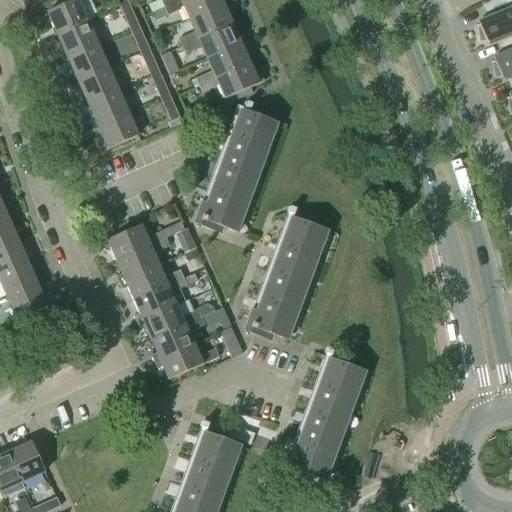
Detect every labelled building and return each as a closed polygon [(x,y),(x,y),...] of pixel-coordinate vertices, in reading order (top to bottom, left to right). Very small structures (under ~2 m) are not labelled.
[(75,0),(76,0),(46,14),(56,37),(86,23),(97,18),(89,0),(75,0)] [(125,0),(114,0),(119,9),(128,5),(125,0)] [(159,0),(149,5),(152,13),(163,8),(159,0)] [(160,0),(159,0),(163,8),(182,0),(160,0)] [(182,0),(163,8),(167,16),(182,9),(188,21),(228,3),(226,0),(182,0)] [(511,36),(511,0),(494,0),(481,8),(489,26),(474,28),(474,29),(475,29),(478,43),(484,42),(487,48),(497,44),(496,43),(511,36)] [(193,33),(177,40),(181,48),(231,26),(225,12),(231,10),(228,3),(188,21),(193,33)] [(128,5),(119,9),(125,23),(134,19),(128,5)] [(152,13),(151,14),(155,21),(167,16),(163,8),(152,13)] [(86,23),(56,37),(66,59),(96,46),(86,23)] [(231,26),(181,48),(184,56),(200,49),(205,61),(245,43),(242,37),(237,39),(231,26)] [(138,27),(129,31),(136,47),(145,43),(138,27)] [(511,79),(511,36),(496,43),(497,44),(504,62),(489,64),(489,65),(491,65),(493,79),(499,79),(502,84),(508,82),(507,81),(511,79)] [(210,72),(195,79),(198,87),(249,65),(243,52),(248,49),(245,43),(205,61),(210,72)] [(96,46),(66,59),(77,82),(106,69),(96,46)] [(148,50),(139,54),(145,68),(154,64),(148,50)] [(178,73),(169,53),(160,57),(169,77),(178,73)] [(249,65),(198,87),(202,96),(218,89),(223,101),(258,85),(263,83),(260,76),(255,78),(249,65)] [(106,69),(77,82),(87,105),(117,91),(106,69)] [(149,77),(159,100),(168,96),(158,73),(149,77)] [(117,91),(87,105),(97,128),(127,114),(117,91)] [(170,123),(179,119),(168,96),(159,100),(170,123)] [(275,126),(275,125),(240,112),(239,114),(240,114),(235,126),(230,124),(225,139),(230,140),(225,153),(220,151),(215,165),(220,167),(216,180),(211,178),(206,192),(211,194),(206,206),(200,204),(193,224),(220,234),(222,228),(236,233),(236,232),(232,231),(236,220),(240,222),(246,205),(242,204),(246,194),(250,195),(256,180),(256,179),(252,177),(255,167),(260,168),(266,152),(261,150),(265,140),(269,142),(275,126)] [(127,114),(97,128),(107,151),(137,137),(127,114)] [(293,216),(295,210),(289,208),(287,214),(293,216)] [(0,219),(0,246),(15,240),(5,217),(0,219)] [(325,234),(326,233),(290,220),(290,221),(285,234),(281,232),(275,246),(280,248),(276,261),(271,259),(266,273),(271,275),(266,287),(261,285),(256,299),(261,301),(256,314),(250,312),(243,331),(270,341),(272,336),(286,341),(287,340),(282,338),(286,328),(290,329),(296,313),(292,311),(296,301),(300,303),(306,286),(302,285),(306,274),(310,276),(316,259),(312,258),(316,248),(319,249),(325,234)] [(105,242),(100,244),(104,251),(109,249),(114,262),(165,239),(174,235),(183,231),(180,223),(146,238),(140,226),(105,241),(105,242)] [(183,231),(174,235),(184,255),(195,250),(186,230),(183,231)] [(165,239),(114,262),(120,276),(115,278),(118,283),(123,281),(157,265),(153,255),(169,248),(165,239)] [(0,246),(0,273),(26,262),(15,240),(0,246)] [(0,273),(0,287),(5,299),(36,285),(26,262),(0,273)] [(123,281),(118,283),(121,291),(126,288),(132,301),(168,284),(182,278),(179,270),(163,277),(157,265),(123,281)] [(168,284),(132,301),(138,315),(133,317),(135,322),(140,320),(165,309),(175,305),(170,294),(186,287),(182,278),(168,284)] [(15,322),(46,308),(36,285),(5,299),(15,322)] [(140,320),(135,322),(139,330),(144,328),(149,340),(200,318),(200,319),(213,313),(211,308),(206,306),(196,310),(181,317),(175,305),(165,309),(140,320)] [(200,318),(149,340),(155,354),(150,357),(153,363),(158,361),(182,350),(193,345),(188,333),(203,326),(200,319),(200,318)] [(158,361),(153,363),(156,370),(161,367),(167,381),(218,359),(214,349),(198,356),(193,345),(182,350),(158,361)] [(327,349),(325,355),(331,357),(333,351),(327,349)] [(363,374),(328,361),(327,362),(328,362),(323,375),(318,373),(313,387),(318,389),(314,401),(309,399),(303,413),(308,415),(304,428),(299,426),(294,440),(299,442),(294,455),(288,452),(281,472),(308,482),(310,476),(324,481),(320,479),(324,469),(328,470),(334,454),(330,452),(334,442),(338,443),(344,427),(340,425),(344,415),(348,417),(354,400),(350,399),(353,389),(357,390),(363,374)] [(231,426),(227,438),(249,446),(254,435),(231,426)] [(239,449),(239,448),(203,434),(203,436),(199,448),(194,447),(189,461),(193,462),(189,475),(184,473),(179,487),(184,489),(179,502),(174,500),(169,511),(215,511),(219,501),(215,499),(219,489),(223,491),(229,474),(225,473),(229,462),(232,464),(238,448),(239,449)] [(7,454),(21,483),(44,473),(36,457),(30,443),(7,454)] [(0,499),(0,500),(2,500),(1,498),(21,489),(22,491),(23,490),(20,483),(21,483),(7,454),(6,450),(0,452),(0,499)] [(54,499),(40,505),(42,511),(47,511),(58,507),(54,499)]
